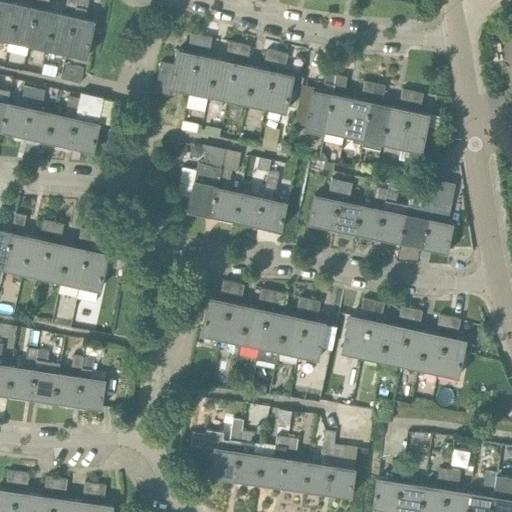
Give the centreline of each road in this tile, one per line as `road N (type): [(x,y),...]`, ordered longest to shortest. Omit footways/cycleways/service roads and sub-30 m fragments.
road 1 (residential): [(160,257),(294,262),(404,281),(497,285)]
road 2 (residential): [(456,41),(293,23),(207,0)]
road 3 (unclassified): [(497,285),(456,41)]
road 4 (residential): [(143,438),(0,438)]
road 5 (residential): [(0,175),(132,183)]
